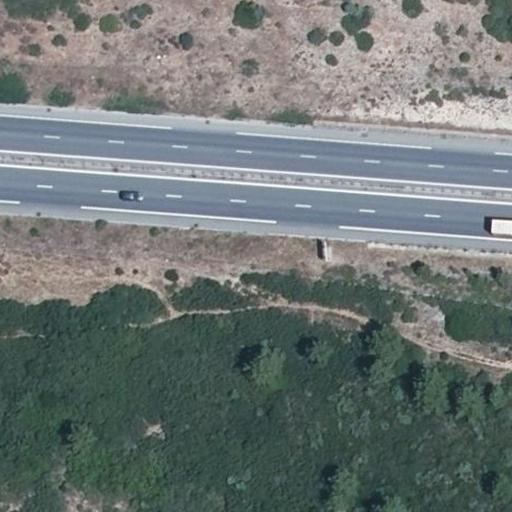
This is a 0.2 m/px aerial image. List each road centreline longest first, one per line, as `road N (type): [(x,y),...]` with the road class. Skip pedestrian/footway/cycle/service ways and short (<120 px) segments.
road 1 (motorway): [(0,185),(511,223)]
road 2 (motorway): [(511,171),(0,134)]
